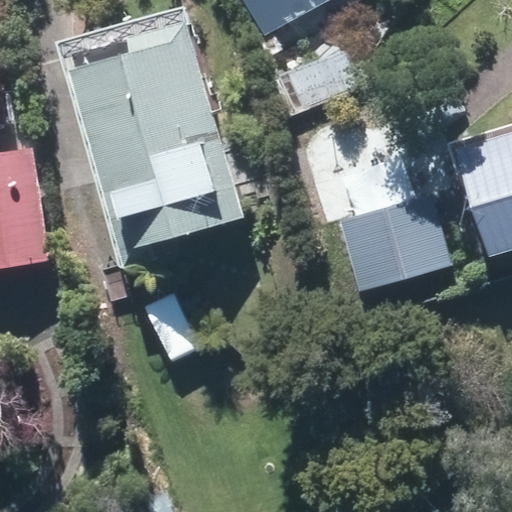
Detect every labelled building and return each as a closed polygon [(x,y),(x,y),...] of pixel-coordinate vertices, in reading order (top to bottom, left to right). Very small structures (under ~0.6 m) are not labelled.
[(268,0),(283,29),(336,0),(268,0)] [(217,11),(98,39),(139,213),(171,206),(176,230),(264,209),(217,11)] [(0,140),(17,143),(27,63),(8,61),(11,33),(0,31),(0,140)] [(511,133),(487,140),(511,226),(511,133)] [(49,145),(0,153),(0,268),(69,256),(49,145)] [(450,193),(358,215),(375,286),(467,264),(450,193)]
